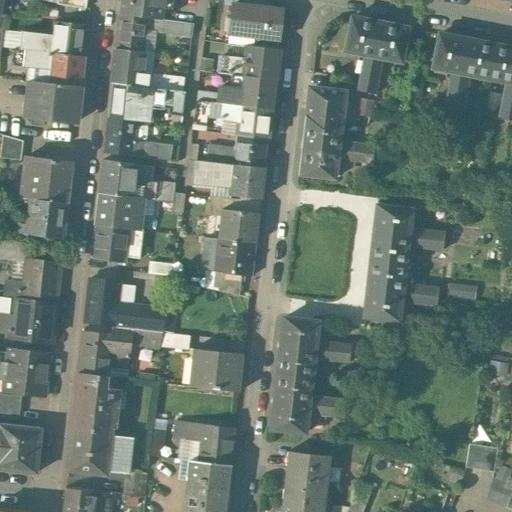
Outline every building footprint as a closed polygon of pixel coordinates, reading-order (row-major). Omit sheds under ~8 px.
[(56,0),(55,5),(85,9),(87,0),(56,0)] [(121,0),(120,15),(149,19),(150,9),(191,15),(192,0),(121,0)] [(263,10),(233,7),(230,33),(255,37),(279,40),(280,40),(282,15),(262,14),(263,10)] [(149,19),(120,15),(116,48),(145,51),(147,30),(149,19)] [(169,21),(149,19),(147,30),(168,32),(169,21)] [(409,30),(352,19),(346,52),(382,59),(403,63),(409,30)] [(88,26),(55,22),(53,37),(52,52),(84,55),(88,26)] [(53,37),(40,35),(38,50),(52,52),(53,37)] [(511,49),(440,36),(434,69),(455,73),(469,76),(509,84),(511,84),(511,49)] [(279,40),(255,37),(254,48),(278,51),(279,40)] [(38,50),(26,48),(24,65),(36,66),(38,50)] [(145,51),(116,48),(113,83),(141,86),(142,74),(145,51)] [(254,48),(249,48),(247,62),(245,78),(274,82),(278,51),(254,48)] [(52,52),(38,50),(36,66),(50,68),(52,52)] [(84,55),(52,52),(50,68),(81,76),(84,55)] [(382,59),(367,56),(365,67),(363,66),(359,90),(376,94),(381,69),(380,69),(382,59)] [(247,62),(221,59),(219,75),(234,77),(245,78),(247,62)] [(36,66),(24,65),(18,111),(75,121),(81,76),(50,68),(36,66)] [(469,76),(455,73),(453,85),(450,84),(446,108),(465,111),(469,88),(466,88),(469,76)] [(184,79),(142,74),(141,86),(165,90),(183,92),(184,79)] [(245,78),(234,77),(233,90),(220,88),(219,95),(218,103),(241,107),(245,78)] [(274,82),(245,78),(241,107),(271,111),(274,82)] [(141,86),(113,83),(109,116),(137,119),(139,100),(141,86)] [(511,84),(509,84),(507,96),(504,95),(500,118),(511,120),(511,84)] [(165,90),(141,86),(139,100),(163,103),(165,90)] [(344,94),(311,90),(308,118),(341,122),(344,94)] [(219,95),(209,94),(208,102),(218,103),(219,95)] [(357,112),(372,115),(376,101),(361,97),(357,112)] [(218,103),(208,102),(206,116),(239,120),(237,135),(239,135),(268,139),(271,111),(241,107),(218,103)] [(137,119),(109,116),(105,152),(133,156),(134,141),(137,119)] [(308,118),(304,147),(300,175),(335,179),(338,159),(339,144),(342,123),(341,122),(308,118)] [(24,140),(3,135),(1,158),(22,160),(24,140)] [(268,139),(239,135),(237,149),(235,165),(264,168),(268,139)] [(166,145),(134,141),(133,156),(164,160),(166,145)] [(376,146),(353,144),(353,146),(339,144),(338,159),(351,160),(351,162),(374,164),(376,146)] [(237,149),(210,146),(208,161),(211,162),(235,165),(237,149)] [(72,162),(26,157),(21,199),(31,200),(67,204),(72,162)] [(138,164),(104,160),(101,193),(134,198),(136,181),(138,164)] [(235,165),(211,162),(209,184),(233,186),(235,165)] [(264,168),(235,165),(233,186),(231,195),(261,199),(264,168)] [(149,182),(136,181),(134,198),(144,199),(147,200),(149,182)] [(173,192),(156,190),(157,183),(149,182),(147,200),(171,203),(173,192)] [(134,198),(101,193),(97,224),(130,228),(140,230),(144,199),(134,198)] [(9,197),(0,196),(0,203),(9,205),(9,197)] [(240,201),(212,197),(210,216),(222,218),(223,211),(239,213),(240,201)] [(67,204),(31,200),(28,233),(28,235),(63,239),(67,204)] [(415,212),(380,207),(376,235),(370,290),(366,318),(403,323),(405,301),(407,288),(411,247),(413,233),(415,212)] [(239,213),(223,211),(222,218),(219,240),(256,244),(259,215),(239,213)] [(29,217),(19,216),(18,232),(28,233),(29,217)] [(130,228),(97,224),(93,258),(126,262),(128,246),(130,228)] [(459,237),(482,240),(483,228),(461,226),(459,237)] [(140,230),(130,228),(128,246),(141,247),(143,230),(140,230)] [(448,235),(425,232),(425,234),(413,233),(411,247),(423,248),(423,250),(446,253),(448,235)] [(29,245),(0,237),(0,253),(28,257),(29,245)] [(256,244),(218,241),(217,257),(218,258),(217,271),(215,271),(215,273),(243,276),(252,277),(256,244)] [(61,264),(26,260),(24,281),(22,296),(24,296),(57,300),(61,264)] [(243,276),(221,274),(219,292),(240,297),(243,276)] [(24,281),(8,279),(6,297),(24,299),(24,296),(22,296),(24,281)] [(120,284),(90,281),(86,323),(114,326),(115,326),(118,305),(120,284)] [(442,290),(418,287),(418,289),(407,288),(405,301),(416,303),(416,304),(439,307),(442,290)] [(55,304),(15,300),(11,332),(11,339),(51,343),(55,304)] [(166,310),(118,305),(115,326),(114,326),(114,327),(132,329),(149,331),(163,333),(165,320),(166,310)] [(13,315),(0,313),(0,331),(11,332),(13,315)] [(320,324),(284,319),(281,347),(274,403),(271,431),(306,435),(309,414),(311,399),(316,359),(318,344),(320,324)] [(173,321),(165,320),(163,333),(166,333),(172,334),(173,321)] [(132,329),(114,327),(113,336),(114,336),(110,367),(127,369),(131,340),(132,329)] [(149,331),(132,329),(131,340),(148,342),(149,331)] [(113,336),(84,333),(80,374),(109,377),(110,367),(114,336),(113,336)] [(172,334),(166,333),(164,349),(189,352),(191,336),(172,334)] [(353,347),(330,345),(330,346),(318,344),(316,359),(328,361),(328,363),(351,365),(353,347)] [(243,355),(194,349),(189,387),(239,393),(243,355)] [(49,354),(10,350),(5,393),(44,397),(49,354)] [(109,377),(80,374),(73,432),(112,436),(113,428),(117,429),(122,390),(107,389),(109,377)] [(0,394),(0,419),(18,421),(17,427),(18,427),(22,397),(0,394)] [(347,401),(324,399),(323,401),(311,399),(309,414),(322,415),(321,417),(345,420),(347,401)] [(234,430),(176,423),(174,439),(200,442),(198,461),(230,465),(234,430)] [(17,427),(0,425),(0,469),(36,473),(41,429),(18,427),(17,427)] [(166,430),(153,428),(150,456),(162,457),(166,430)] [(112,436),(73,432),(68,471),(106,475),(107,470),(112,436)] [(132,438),(112,436),(107,470),(128,472),(132,438)] [(498,449),(470,445),(466,468),(494,473),(498,449)] [(330,457),(289,452),(283,500),(324,504),(330,457)] [(198,461),(189,460),(182,511),(225,511),(230,465),(198,461)] [(148,474),(131,472),(130,482),(147,484),(148,474)] [(511,493),(511,484),(494,478),(489,489),(511,497),(511,493)] [(130,482),(124,481),(122,493),(146,496),(147,484),(130,482)] [(350,507),(348,511),(347,511),(361,511),(371,487),(358,482),(350,507)] [(95,493),(66,489),(63,511),(92,511),(95,497),(95,493)] [(511,497),(489,489),(485,500),(507,508),(511,497)] [(110,499),(95,497),(92,511),(111,511),(113,496),(110,496),(110,499)] [(323,511),(324,504),(283,500),(281,511),(323,511)]
